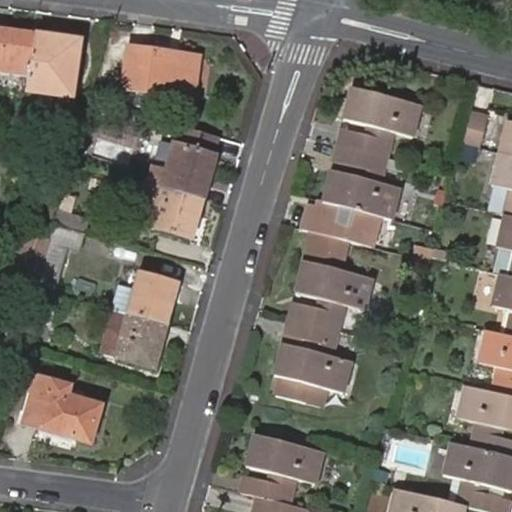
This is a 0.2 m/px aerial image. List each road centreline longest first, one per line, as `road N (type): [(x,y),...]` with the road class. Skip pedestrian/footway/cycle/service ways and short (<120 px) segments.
road 1 (residential): [(171,505),(284,107),(317,18)]
road 2 (residential): [(511,64),(317,18)]
road 3 (residential): [(0,478),(171,505)]
road 4 (residential): [(170,0),(317,18)]
